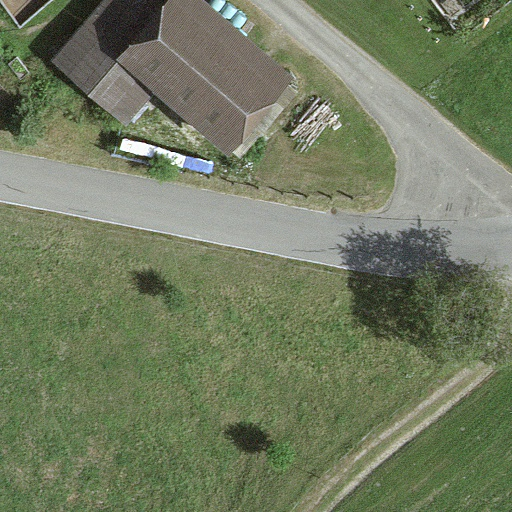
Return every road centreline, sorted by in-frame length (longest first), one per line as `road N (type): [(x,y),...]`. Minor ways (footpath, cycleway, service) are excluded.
road 1 (unclassified): [(511,255),(395,247),(0,176)]
road 2 (track): [(323,511),(496,350),(510,304),(503,255)]
